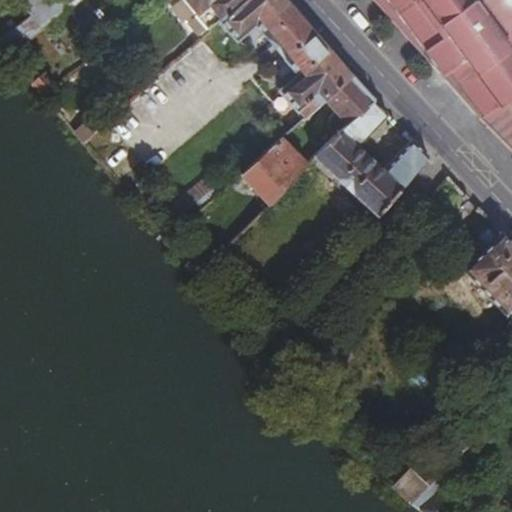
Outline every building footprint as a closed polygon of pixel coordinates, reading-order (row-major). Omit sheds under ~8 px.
[(0,42),(6,51),(73,0),(20,0),(32,15),(0,39),(0,42)] [(185,0),(197,14),(192,18),(191,19),(190,22),(191,26),(199,34),(199,35),(202,36),(204,35),(220,22),(245,0),(185,0)] [(284,0),(245,0),(220,22),(236,40),(254,24),(282,55),(300,76),(281,91),(298,110),(312,99),(319,107),(325,102),(351,77),(337,61),(284,0)] [(511,0),(374,0),(477,115),(503,96),(511,89),(511,0)] [(362,88),(351,77),(325,102),(336,114),(335,116),(332,120),(330,124),(330,129),(332,134),(335,138),(374,101),(362,88)] [(511,108),(511,89),(503,96),(511,108)] [(477,115),(511,151),(511,108),(503,96),(477,115)] [(388,115),(374,101),(335,138),(315,157),(379,217),(428,157),(426,153),(412,140),(383,170),(358,147),(388,115)] [(269,203),(307,165),(279,139),(241,175),(269,203)] [(179,194),(188,207),(210,191),(200,179),(179,194)] [(511,244),(501,233),(462,269),(506,317),(511,311),(511,244)] [(461,422),(435,446),(441,453),(450,464),(478,439),(461,422)] [(411,505),(416,500),(450,464),(441,453),(418,476),(414,472),(412,470),(409,470),(406,471),(396,482),(394,489),(411,505)] [(436,495),(461,475),(450,464),(416,500),(426,511),(449,511),(451,511),(436,495)]
